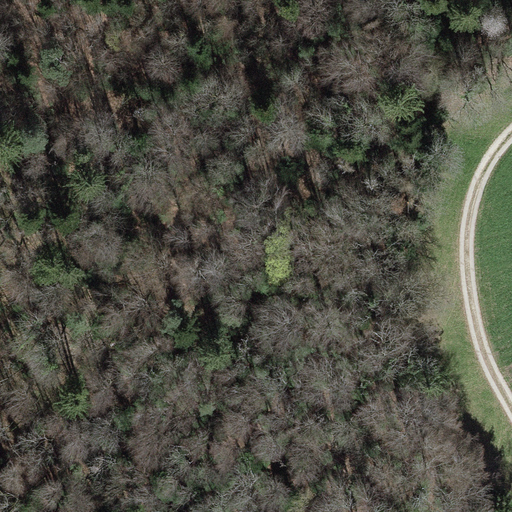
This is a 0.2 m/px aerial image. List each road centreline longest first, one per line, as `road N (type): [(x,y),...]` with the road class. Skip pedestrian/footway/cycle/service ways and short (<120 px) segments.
road 1 (track): [(0,335),(71,339),(205,418),(279,511)]
road 2 (track): [(511,396),(480,344),(461,265),(511,134)]
